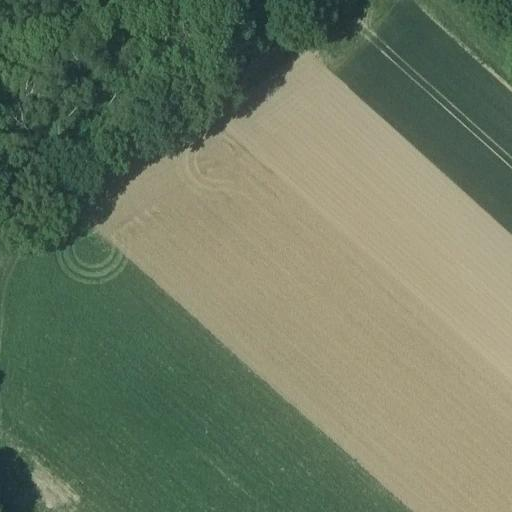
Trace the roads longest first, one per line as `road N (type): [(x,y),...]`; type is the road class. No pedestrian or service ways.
road 1 (track): [(357,0),(161,143)]
road 2 (track): [(161,143),(1,259),(0,278)]
